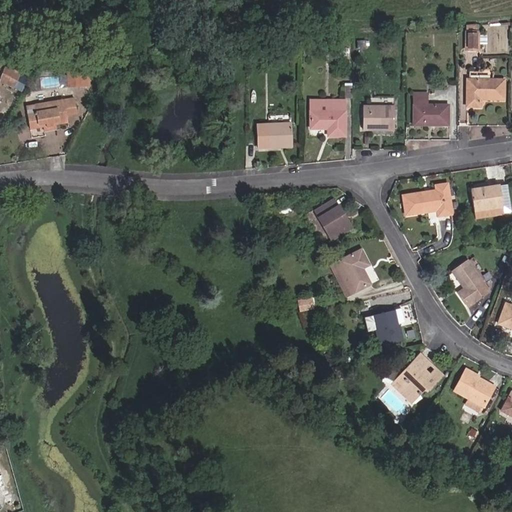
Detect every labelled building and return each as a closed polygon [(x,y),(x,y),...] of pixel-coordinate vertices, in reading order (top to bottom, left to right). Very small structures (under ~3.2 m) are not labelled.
[(466,50),(479,50),(479,32),(475,32),(475,27),(466,27),(466,50)] [(0,77),(0,80),(13,88),(22,74),(14,69),(12,73),(5,69),(0,77)] [(69,87),(89,86),(89,69),(68,70),(69,87)] [(22,94),(30,78),(22,74),(13,88),(22,94)] [(481,100),(505,100),(505,79),(467,79),(466,107),(481,107),(481,100)] [(327,137),(346,137),(345,100),(334,100),(334,84),(310,84),(310,130),(327,130),(327,137)] [(334,100),(345,100),(345,84),(334,84),(334,100)] [(427,126),(449,126),(449,105),(428,105),(428,93),(413,93),(413,122),(428,123),(427,126)] [(26,107),(29,127),(45,124),(46,128),(53,127),(52,123),(68,120),(67,114),(77,113),(74,99),(26,107)] [(363,131),(395,131),(395,106),(363,106),(363,131)] [(45,124),(29,127),(29,130),(43,128),(44,132),(57,129),(56,125),(68,123),(68,120),(52,123),(53,127),(46,128),(45,124)] [(258,149),(293,147),(292,122),(257,124),(258,149)] [(438,217),(453,215),(448,184),(435,185),(436,190),(402,195),(405,216),(437,211),(438,217)] [(504,215),(511,213),(511,212),(508,186),(500,187),(500,185),(470,190),(475,215),(503,210),(504,215)] [(342,216),(344,215),(335,198),(314,211),(333,240),(350,230),(342,216)] [(371,284),(363,268),(369,265),(362,249),(335,263),(351,295),(371,284)] [(468,307),(489,292),(467,261),(452,271),(464,288),(458,292),(468,307)] [(300,310),(314,308),(313,298),(299,300),(300,310)] [(498,324),(511,328),(511,305),(505,303),(498,324)] [(379,346),(404,340),(399,319),(404,318),(402,308),(372,315),(375,330),(379,346)] [(375,330),(372,315),(363,317),(367,332),(375,330)] [(428,361),(421,354),(392,384),(407,399),(414,392),(417,394),(416,396),(418,398),(419,396),(426,388),(428,390),(443,375),(435,368),(429,374),(423,367),(428,361)] [(429,374),(435,368),(428,361),(423,367),(429,374)] [(481,406),(484,407),(496,387),(465,370),(453,391),(468,399),(465,404),(478,411),(481,406)] [(501,411),(511,416),(511,391),(501,411)] [(414,392),(407,399),(412,403),(417,397),(416,396),(417,394),(414,392)] [(472,453),(466,465),(480,468),(486,456),(472,453)]
